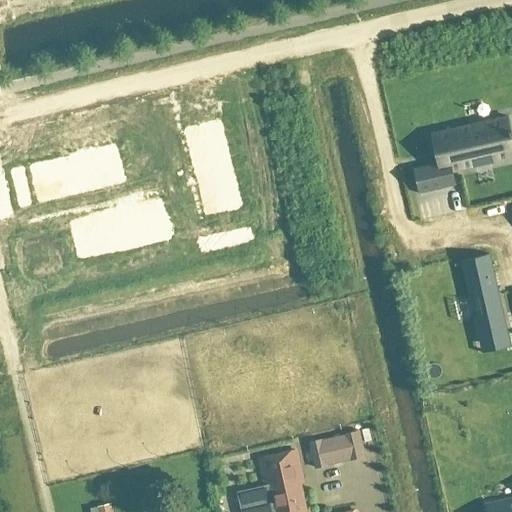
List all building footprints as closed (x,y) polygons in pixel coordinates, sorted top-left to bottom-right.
[(510,125),(508,117),(483,122),(484,125),(471,127),(471,125),(431,134),(438,163),(413,169),(414,170),(415,170),(420,192),(419,193),(419,194),(456,186),(456,184),(455,184),(452,172),(474,167),(473,163),(491,159),(493,163),(511,158),(511,135),(511,131),(511,130),(511,128),(511,125),(510,125)] [(221,123),(185,132),(189,146),(224,137),(221,123)] [(224,137),(189,146),(192,160),(227,151),(224,137)] [(115,148),(101,152),(110,187),(124,183),(115,148)] [(227,151),(192,160),(195,174),(230,165),(227,151)] [(101,152),(87,155),(96,190),(110,187),(101,152)] [(87,155),(73,158),(82,193),(96,190),(87,155)] [(73,158),(59,161),(68,197),(82,193),(73,158)] [(59,161),(45,165),(53,200),(68,197),(59,161)] [(45,165),(31,168),(39,203),(53,200),(45,165)] [(230,165),(195,174),(199,188),(234,179),(230,165)] [(234,179),(199,188),(202,202),(237,193),(234,179)] [(237,193),(202,202),(205,216),(240,207),(237,193)] [(161,203),(147,206),(155,241),(169,238),(161,203)] [(147,206),(133,209),(141,244),(155,241),(147,206)] [(133,209),(119,213),(127,248),(141,244),(133,209)] [(119,213),(105,216),(113,251),(127,248),(119,213)] [(105,216),(91,219),(99,254),(113,251),(105,216)] [(473,318),(478,339),(507,333),(489,254),(460,261),(469,298),(473,297),(477,317),(473,318)] [(350,460),(363,457),(357,433),(309,444),(315,468),(328,465),(326,460),(349,455),(350,460)] [(271,511),(306,511),(300,483),(304,482),(297,451),(260,459),(266,487),(239,493),(242,511),(267,511),(271,511)] [(179,474),(193,474),(194,456),(179,455),(179,474)] [(488,511),(511,511),(511,500),(487,506),(488,511)] [(98,511),(112,511),(110,503),(97,506),(98,511)]
